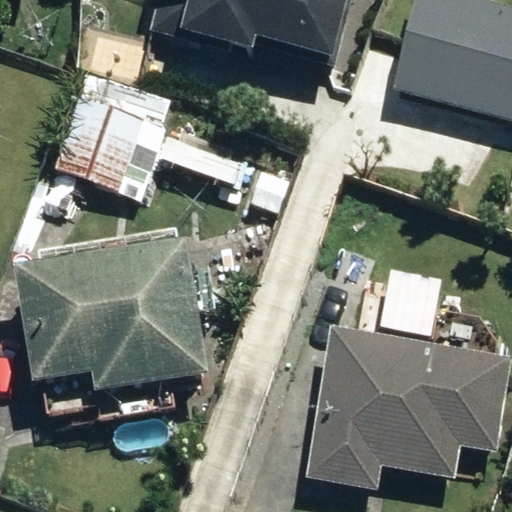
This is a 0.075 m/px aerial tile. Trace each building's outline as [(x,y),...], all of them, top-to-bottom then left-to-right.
[(261,33),(333,54),(348,0),(158,0),(151,26),(255,55),(261,33)] [(511,7),(485,0),(417,0),(392,90),(511,124),(511,7)] [(65,180),(129,202),(154,129),(89,108),(65,180)] [(256,210),(284,221),(300,176),(272,165),(256,210)] [(384,255),(336,237),(309,310),(356,328),(384,255)] [(110,388),(114,408),(224,389),(204,260),(35,288),(52,398),(110,388)] [(501,342),(511,346),(511,313),(511,314),(501,342)] [(323,492),(390,502),(394,479),(466,490),(471,457),(509,463),(511,442),(511,370),(347,344),(323,492)]
